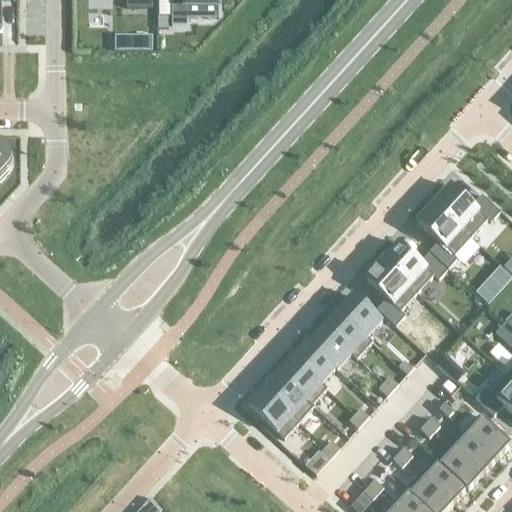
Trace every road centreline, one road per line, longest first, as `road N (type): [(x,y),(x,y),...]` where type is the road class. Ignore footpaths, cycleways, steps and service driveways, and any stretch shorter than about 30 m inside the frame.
road 1 (residential): [(192,409),(469,116)]
road 2 (secondary): [(407,0),(201,226)]
road 3 (secondary): [(14,432),(61,405),(124,338)]
road 4 (secondary): [(94,313),(37,382),(14,432)]
road 5 (secondary): [(201,226),(152,254),(94,313)]
road 6 (secondary): [(124,338),(180,274),(201,226)]
road 7 (residential): [(203,422),(301,511)]
road 8 (residential): [(7,239),(35,203),(51,123)]
road 9 (residential): [(51,123),(53,0)]
road 10 (residential): [(203,422),(121,511)]
